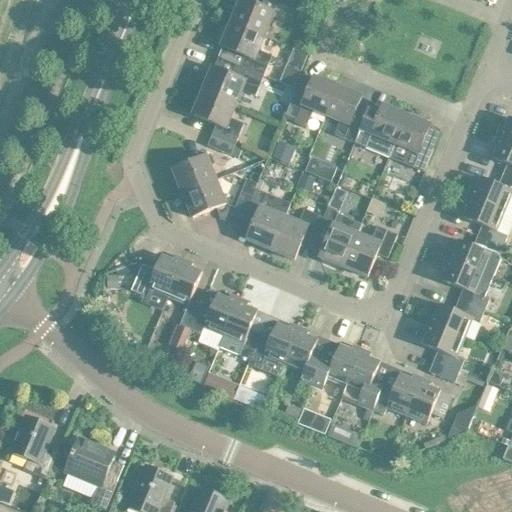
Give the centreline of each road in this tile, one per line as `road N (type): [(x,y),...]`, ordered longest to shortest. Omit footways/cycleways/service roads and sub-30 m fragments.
road 1 (residential): [(196,0),(129,152),(163,232),(384,320),(462,127)]
road 2 (residential): [(362,511),(128,404),(0,292)]
road 3 (tertiary): [(0,290),(34,239),(137,0)]
road 4 (residential): [(462,127),(316,63)]
